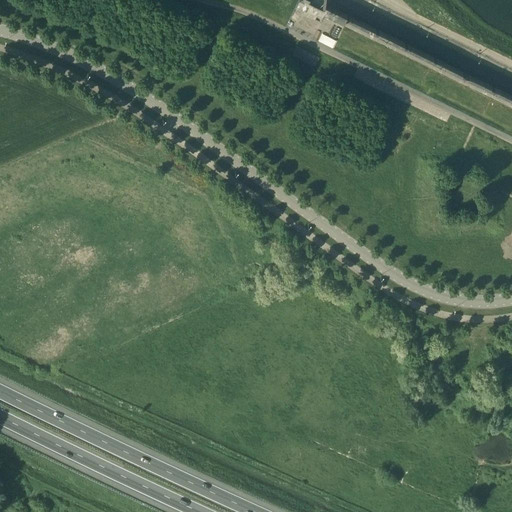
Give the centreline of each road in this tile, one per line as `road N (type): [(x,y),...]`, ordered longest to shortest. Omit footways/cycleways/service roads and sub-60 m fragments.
road 1 (tertiary): [(0,29),(37,38),(113,79),(391,269),(430,287),(511,293)]
road 2 (motorway): [(249,511),(0,392)]
road 3 (motorway): [(0,417),(188,511)]
